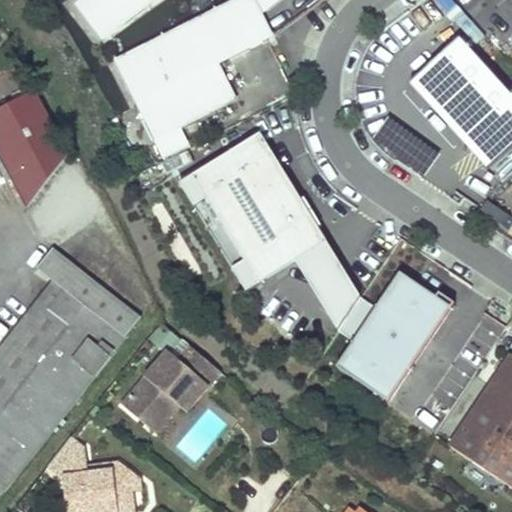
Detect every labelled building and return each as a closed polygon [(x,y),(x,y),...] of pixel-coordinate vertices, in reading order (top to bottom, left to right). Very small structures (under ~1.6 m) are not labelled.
[(80,0),(80,1),(105,33),(148,0),(260,0),(268,10),(280,0),(80,0)] [(248,1),(117,67),(165,161),(191,148),(182,130),(230,106),(211,69),(268,41),(248,1)] [(386,30),(406,56),(427,41),(407,15),(386,30)] [(488,170),(511,148),(511,94),(511,95),(460,39),(411,84),(488,170)] [(0,109),(0,157),(39,232),(90,204),(33,92),(0,109)] [(261,136),(180,186),(194,209),(207,200),(245,262),(232,270),(246,293),(296,263),(327,243),(261,136)] [(245,262),(207,200),(194,209),(232,270),(245,262)] [(360,298),(327,243),(296,263),(338,331),(360,298)] [(51,280),(0,344),(0,487),(4,491),(137,319),(50,249),(36,267),(51,280)] [(388,403),(451,309),(400,275),(377,310),(360,298),(338,331),(354,343),(337,368),(388,403)] [(122,406),(155,433),(178,406),(185,412),(219,371),(189,348),(176,362),(166,355),(122,406)] [(511,489),(511,356),(450,448),(511,489)] [(70,430),(55,450),(63,456),(63,461),(87,459),(85,441),(70,430)] [(63,456),(55,450),(46,462),(65,478),(67,500),(83,498),(84,509),(88,511),(99,511),(108,511),(108,506),(128,504),(127,486),(138,484),(137,472),(114,457),(87,459),(63,461),(63,456)] [(83,498),(67,500),(68,511),(84,509),(83,498)]
